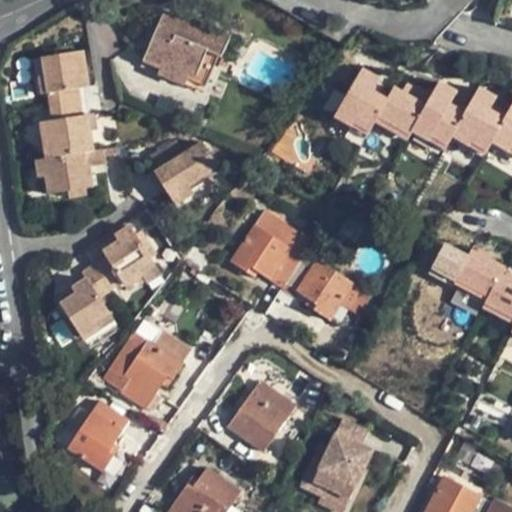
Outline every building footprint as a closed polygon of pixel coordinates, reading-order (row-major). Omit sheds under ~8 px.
[(378,0),(379,1),(381,8),(395,4),(393,0),(378,0)] [(398,15),(413,10),(410,0),(393,0),(395,4),(398,15)] [(410,0),(413,10),(427,6),(425,0),(410,0)] [(509,28),(511,18),(511,0),(503,0),(495,24),(509,28)] [(180,13),(177,20),(189,25),(192,19),(180,13)] [(230,35),(192,19),(189,25),(177,20),(162,14),(141,62),(160,69),(162,64),(187,75),(186,80),(204,87),(217,59),(220,59),(230,35)] [(46,59),(49,75),(52,92),(48,92),(50,106),(80,100),(78,88),(88,86),(83,52),(46,59)] [(184,84),(186,80),(187,75),(162,64),(160,69),(158,74),(184,84)] [(367,137),(378,118),(389,101),(372,91),(379,80),(361,71),(334,118),(367,137)] [(43,93),(48,92),(52,92),(49,75),(41,76),(43,93)] [(446,144),(451,137),(465,113),(449,104),(456,93),(439,83),(429,99),(425,106),(411,130),(429,141),(432,137),(446,144)] [(408,135),(411,130),(425,106),(404,94),(395,89),(389,101),(378,118),(408,135)] [(486,152),(491,143),(505,119),(491,110),(497,99),(479,89),(465,113),(451,137),(468,147),(471,144),(486,152)] [(407,90),(404,94),(425,106),(429,99),(414,90),(411,92),(407,90)] [(80,100),(50,106),(52,120),(58,156),(93,150),(87,114),(82,114),(80,100)] [(511,106),(505,119),(491,143),(508,152),(511,149),(511,106)] [(40,122),(46,158),(58,156),(52,120),(40,122)] [(179,144),(170,150),(177,164),(188,157),(179,144)] [(177,164),(194,198),(197,196),(192,188),(221,169),(205,146),(188,157),(177,164)] [(48,192),(68,190),(85,187),(90,186),(90,175),(86,174),(85,167),(104,164),(102,149),(93,150),(58,156),(46,158),(49,175),(45,175),(48,192)] [(155,161),(163,173),(177,164),(170,150),(155,161)] [(40,176),(45,175),(49,175),(46,158),(37,159),(40,176)] [(177,164),(163,173),(158,176),(179,207),(194,198),(177,164)] [(85,193),(85,187),(68,190),(69,195),(85,193)] [(266,209),(256,224),(293,248),(299,239),(303,233),(266,209)] [(309,246),(299,239),(293,248),(256,224),(254,228),(301,259),(309,246)] [(131,226),(116,236),(121,243),(106,253),(108,256),(124,282),(129,289),(159,268),(131,226)] [(295,291),(298,293),(308,299),(316,305),(314,309),(330,320),(353,285),(315,260),(312,265),(301,259),(254,228),(231,261),(246,271),(250,267),(258,272),(271,280),(275,274),(286,281),(297,288),(295,291)] [(101,245),(106,253),(121,243),(116,236),(101,245)] [(489,298),(501,274),(504,267),(471,250),(456,280),(489,298)] [(112,289),(124,282),(108,256),(96,265),(112,289)] [(101,297),(112,289),(96,265),(85,273),(89,278),(101,297)] [(255,277),(258,272),(250,267),(246,271),(255,277)] [(511,279),(501,274),(489,298),(486,303),(511,317),(511,279)] [(110,311),(101,297),(89,278),(74,288),(78,294),(62,304),(83,336),(100,325),(97,320),(110,311)] [(294,299),(298,293),(295,291),(297,288),(286,281),(280,290),(294,299)] [(59,299),(62,304),(78,294),(74,288),(59,299)] [(305,303),(314,309),(316,305),(308,299),(305,303)] [(166,377),(171,380),(182,364),(180,363),(159,348),(136,332),(105,380),(153,411),(162,398),(155,392),(161,383),(166,377)] [(168,336),(159,348),(180,363),(190,350),(168,336)] [(166,386),(171,380),(166,377),(161,383),(166,386)] [(262,382),(230,427),(262,450),(294,405),(262,382)] [(0,410),(14,405),(10,383),(0,387),(0,410)] [(108,451),(113,443),(128,421),(104,404),(97,414),(93,412),(68,448),(101,471),(112,454),(108,451)] [(369,432),(342,420),(336,434),(328,451),(331,452),(326,463),(316,458),(302,487),(324,497),(327,489),(350,500),(373,451),(362,446),(369,432)] [(118,446),(113,443),(108,451),(112,454),(118,446)] [(208,469),(200,480),(195,488),(189,484),(168,511),(241,511),(232,505),(240,492),(208,469)] [(0,475),(0,499),(6,508),(18,497),(0,475)] [(425,511),(489,511),(497,499),(498,496),(485,489),(482,496),(445,475),(425,511)] [(194,476),(189,484),(195,488),(200,480),(194,476)] [(344,511),(350,500),(327,489),(324,497),(321,503),(339,511),(344,511)] [(511,511),(511,506),(497,499),(489,511),(511,511)]
